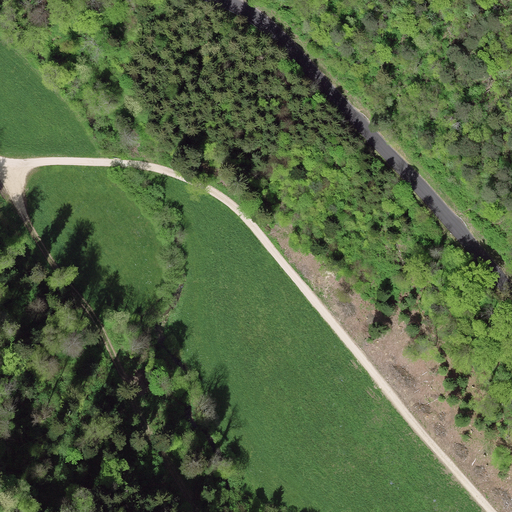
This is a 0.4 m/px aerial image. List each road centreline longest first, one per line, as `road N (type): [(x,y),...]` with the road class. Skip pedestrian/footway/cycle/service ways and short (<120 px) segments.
road 1 (track): [(499,511),(216,194),(157,167),(0,161)]
road 2 (tertiary): [(221,0),(275,34),(511,294)]
road 3 (track): [(199,511),(169,453),(33,251),(15,165)]
